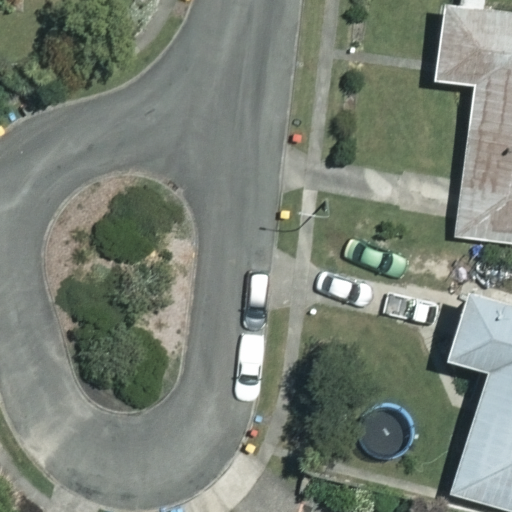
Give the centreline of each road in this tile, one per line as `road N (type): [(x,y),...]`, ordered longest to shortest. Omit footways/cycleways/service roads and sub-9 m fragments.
road 1 (residential): [(90,456),(61,437),(38,405),(11,276),(14,228),(54,165),(113,128),(232,98)]
road 2 (residential): [(232,98),(223,393),(202,431),(178,450),(132,463),(90,456)]
